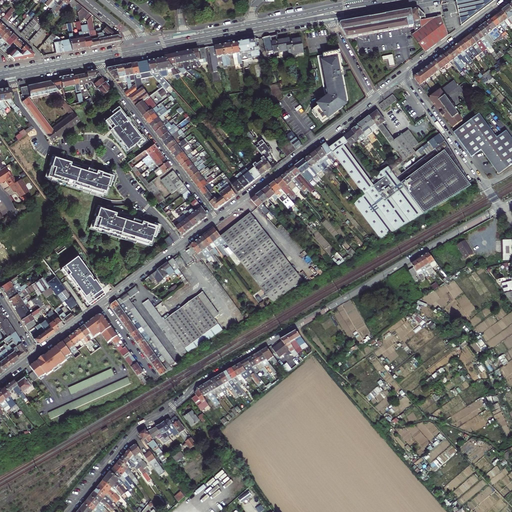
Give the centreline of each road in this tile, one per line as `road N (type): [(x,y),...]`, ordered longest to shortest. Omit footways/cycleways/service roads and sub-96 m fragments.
road 1 (residential): [(501,207),(191,387),(131,435),(68,511)]
road 2 (residential): [(93,57),(216,218)]
road 3 (tertiary): [(373,97),(216,218)]
road 4 (residential): [(403,75),(501,207)]
road 5 (tertiary): [(216,218),(101,304)]
road 6 (tertiary): [(501,1),(403,75)]
